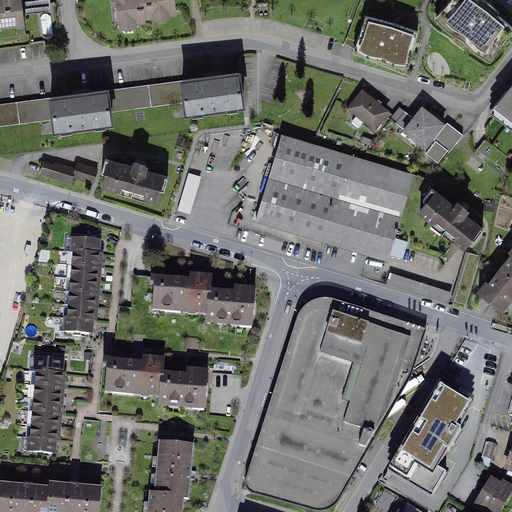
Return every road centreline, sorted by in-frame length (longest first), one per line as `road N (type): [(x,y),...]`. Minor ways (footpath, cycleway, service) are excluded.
road 1 (residential): [(511,57),(484,98),(471,103),(271,41),(78,63)]
road 2 (residential): [(296,273),(0,184)]
road 3 (residential): [(296,273),(223,501)]
road 4 (residential): [(351,511),(457,324)]
road 5 (residential): [(457,324),(296,273)]
